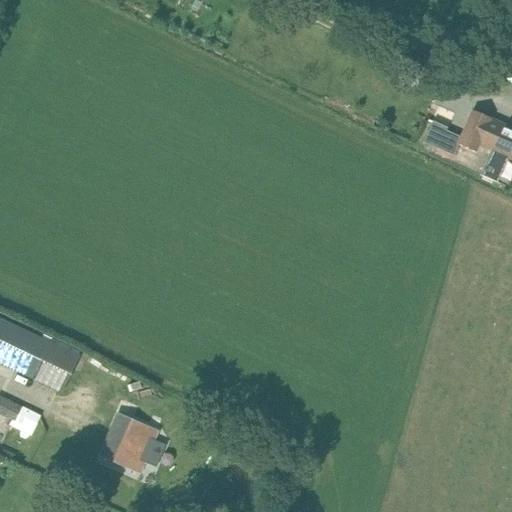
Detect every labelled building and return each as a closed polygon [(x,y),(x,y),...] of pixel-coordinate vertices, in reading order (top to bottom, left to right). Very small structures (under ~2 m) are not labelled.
[(458,145),(475,153),(479,144),(491,149),(503,124),(472,110),(460,137),(446,131),(447,128),(432,121),(422,142),(453,156),(458,145)] [(511,127),(503,124),(491,149),(511,158),(511,127)] [(0,318),(0,363),(32,379),(49,343),(0,318)] [(19,406),(12,426),(31,432),(38,412),(19,406)] [(98,455),(128,468),(135,450),(145,454),(152,438),(142,433),(145,425),(116,413),(98,455)]
